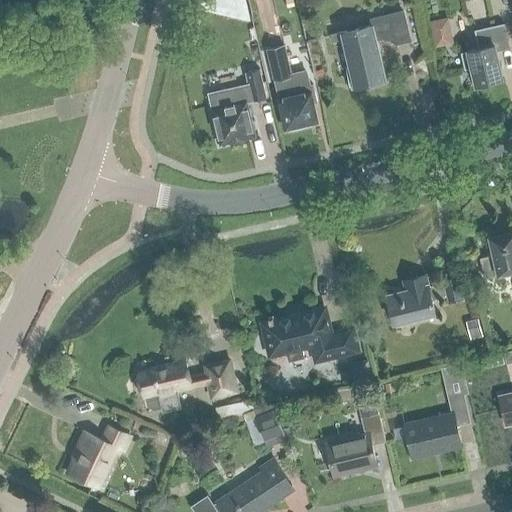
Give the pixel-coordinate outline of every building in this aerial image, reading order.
[(246,1),(241,0),(209,0),(207,14),(251,24),(246,1)] [(342,33),(343,40),(350,67),(345,69),(349,88),(355,86),(355,87),(385,79),(374,33),(391,29),(395,44),(410,41),(403,12),(368,20),(370,26),(342,33)] [(434,48),(443,46),(438,20),(429,22),(434,48)] [(509,48),(504,24),(475,31),(479,49),(468,51),(468,52),(461,54),(465,70),(471,68),(476,86),(502,80),(496,51),(509,48)] [(284,46),(267,50),(275,84),(279,100),(279,101),(285,129),(316,122),(310,94),(314,93),(313,85),(308,86),(305,72),(291,75),(284,46)] [(259,69),(245,72),(249,88),(230,92),(233,105),(213,110),(220,144),(254,136),(246,103),(266,98),(259,69)] [(495,256),(479,259),(483,277),(499,273),(511,270),(511,233),(491,238),(495,256)] [(425,276),(411,279),(413,289),(386,296),(393,323),(435,313),(432,301),(447,297),(449,303),(463,300),(457,277),(443,280),(444,283),(428,287),(425,276)] [(269,322),(263,323),(271,354),(285,351),(288,362),(304,358),(301,347),(312,344),(317,361),(361,350),(355,327),(330,334),(324,310),(289,319),(288,316),(273,318),(272,317),(268,317),(269,322)] [(469,336),(481,333),(477,319),(465,323),(469,336)] [(236,392),(229,360),(205,366),(212,397),(236,392)] [(349,364),(355,386),(373,381),(368,360),(349,364)] [(137,391),(141,390),(143,397),(145,397),(147,405),(153,409),(162,407),(162,411),(180,407),(176,389),(191,386),(185,361),(137,372),(139,379),(135,380),(137,391)] [(460,364),(448,366),(451,379),(463,377),(460,364)] [(386,394),(395,392),(392,382),(384,384),(386,394)] [(511,393),(499,396),(506,425),(511,423),(511,393)] [(374,394),(356,398),(361,418),(379,413),(374,394)] [(404,424),(412,458),(461,446),(457,426),(470,423),(463,394),(448,397),(452,413),(404,424)] [(237,420),(258,408),(256,399),(215,408),(218,424),(237,420)] [(255,417),(264,441),(283,434),(274,410),(255,417)] [(326,443),(334,476),(376,466),(371,445),(385,442),(379,413),(361,418),(364,434),(326,443)] [(101,439),(83,431),(74,451),(76,452),(66,473),(97,487),(115,447),(122,450),(129,436),(107,426),(101,439)] [(262,472),(217,502),(217,503),(213,505),(209,499),(198,506),(201,511),(257,511),(280,497),(278,494),(291,486),(273,459),(259,468),(262,472)]
